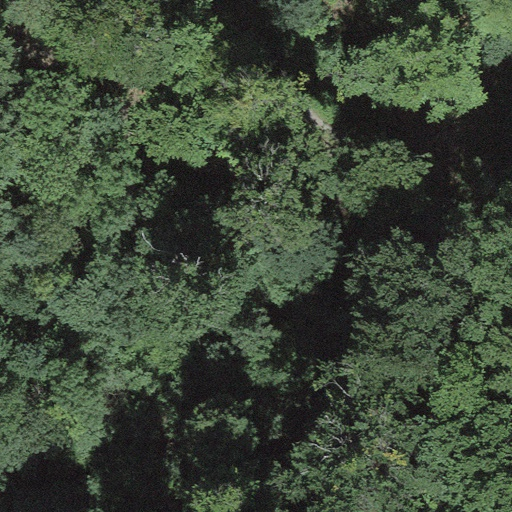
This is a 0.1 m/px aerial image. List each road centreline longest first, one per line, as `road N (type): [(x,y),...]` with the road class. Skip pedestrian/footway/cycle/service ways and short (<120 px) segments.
road 1 (track): [(0,21),(105,108),(213,174),(279,194),(397,207)]
road 2 (track): [(218,0),(280,84),(397,207),(511,243)]
